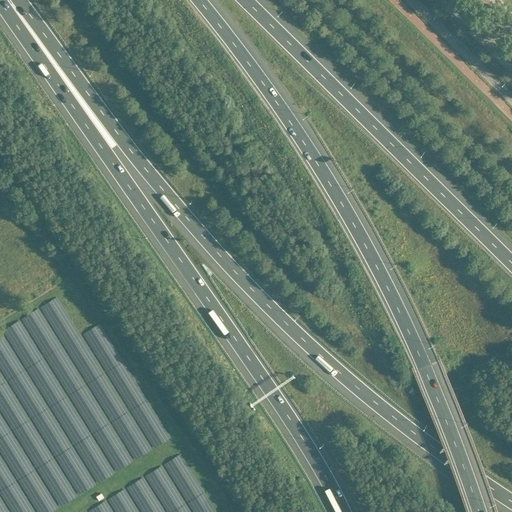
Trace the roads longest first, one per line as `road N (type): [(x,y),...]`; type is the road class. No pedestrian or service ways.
road 1 (motorway): [(15,0),(132,154),(262,302),(340,376),(511,504)]
road 2 (motorway): [(3,0),(15,29),(283,408),(342,511)]
road 3 (motorway): [(479,511),(424,366),(364,245),(266,89),(196,0)]
road 4 (motorway): [(511,267),(239,0)]
road 5 (unclassified): [(413,0),(511,96)]
road 6 (track): [(174,446),(68,511)]
